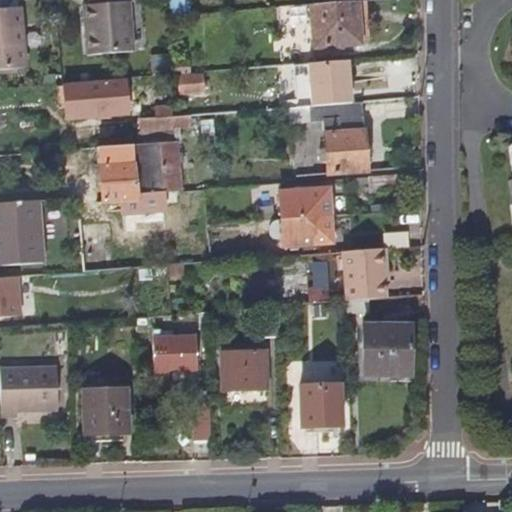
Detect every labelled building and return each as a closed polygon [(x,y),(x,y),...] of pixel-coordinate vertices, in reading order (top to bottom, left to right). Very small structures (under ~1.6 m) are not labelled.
[(0,0),(0,68),(27,66),(21,0),(0,0)] [(135,53),(132,2),(125,3),(124,0),(92,0),(92,6),(86,6),(89,56),(135,53)] [(185,17),(184,0),(170,0),(172,18),(185,17)] [(367,44),(363,2),(312,6),(315,48),(367,44)] [(189,73),(188,62),(175,63),(176,74),(189,73)] [(346,107),(342,64),(288,68),(292,111),(346,107)] [(204,92),(202,74),(178,77),(180,95),(204,92)] [(131,116),(128,82),(67,87),(70,120),(131,116)] [(368,171),(362,105),(346,107),(292,111),(290,112),(291,124),(322,121),(327,174),(368,171)] [(175,121),(175,120),(174,109),(159,110),(159,120),(144,121),(145,131),(175,129),(175,121)] [(192,128),(191,120),(175,121),(175,129),(192,128)] [(181,192),(178,143),(175,143),(161,144),(164,193),(181,192)] [(164,193),(161,144),(146,145),(99,149),(104,203),(120,202),(121,208),(137,207),(136,195),(164,193)] [(399,191),(397,175),(368,177),(370,194),(399,191)] [(331,217),(328,188),(279,192),(281,221),(331,217)] [(0,265),(36,263),(32,204),(0,206),(0,265)] [(333,246),(331,217),(281,221),(275,222),(272,226),(270,229),(269,233),(272,238),(274,239),(278,240),(282,240),(283,250),(333,246)] [(387,299),(384,271),(387,270),(385,250),(343,253),(347,302),(387,299)] [(185,280),(183,268),(171,269),(172,281),(185,280)] [(330,301),(329,289),(309,290),(310,303),(330,301)] [(370,314),(370,302),(347,303),(348,315),(370,314)] [(278,335),(277,311),(261,311),(262,336),(278,335)] [(410,378),(411,327),(363,327),(362,377),(410,378)] [(197,374),(196,338),(154,340),(155,375),(197,374)] [(264,387),(263,354),(221,356),(222,389),(264,387)] [(56,412),(55,369),(0,371),(0,393),(1,421),(16,420),(16,414),(56,412)] [(341,427),(340,384),(299,385),(300,428),(341,427)] [(129,435),(128,392),(83,393),(84,436),(129,435)] [(211,444),(210,394),(205,394),(205,401),(194,402),(195,444),(211,444)]
